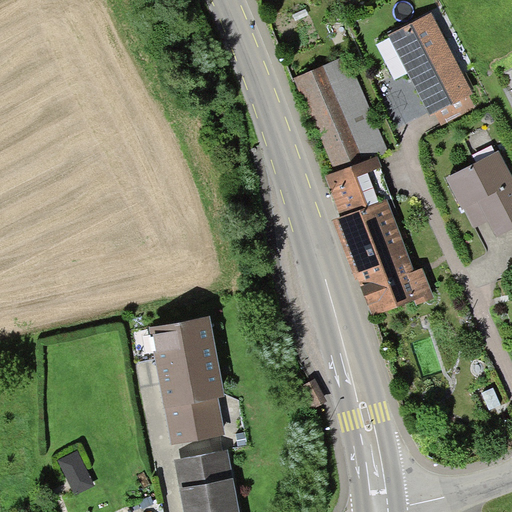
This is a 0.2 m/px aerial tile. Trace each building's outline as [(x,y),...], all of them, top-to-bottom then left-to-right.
[(473,95),(430,14),(388,36),(390,40),(408,75),(411,79),(431,118),(436,115),(470,97),(473,95)] [(408,75),(390,40),(377,46),(395,82),(408,75)] [(388,152),(347,58),(296,80),(337,174),(378,157),(388,152)] [(476,108),(470,97),(436,115),(441,126),(476,108)] [(511,178),(500,153),(446,180),(462,212),(465,210),(478,204),(488,222),(496,239),(511,230),(511,178)] [(382,169),(378,157),(337,174),(325,177),(341,218),(332,221),(353,275),(356,274),(373,320),(416,303),(418,307),(435,300),(423,270),(414,274),(387,201),(393,199),(381,169),(382,169)] [(478,204),(465,210),(474,229),(488,222),(478,204)] [(211,320),(150,331),(162,395),(172,447),(226,437),(219,401),(226,400),(211,320)] [(314,381),(300,389),(312,411),(327,403),(314,381)] [(181,498),(183,511),(239,511),(228,452),(175,462),(181,498)] [(79,453),(59,462),(75,496),(95,486),(79,453)]
